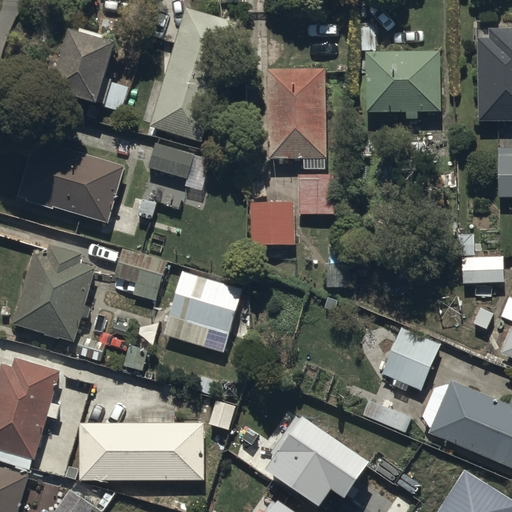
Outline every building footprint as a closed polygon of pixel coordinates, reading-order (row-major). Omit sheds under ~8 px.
[(241,23),(186,6),(148,127),(203,144),(241,23)] [(119,42),(73,28),(56,90),(102,103),(119,42)] [(491,39),(480,39),(481,121),(511,121),(511,28),(491,28),(491,39)] [(442,51),(368,51),(368,113),(408,113),(408,120),(420,120),(420,112),(443,111),(442,51)] [(268,158),(305,158),(305,169),(326,169),(326,158),(328,158),(329,69),(269,68),(268,158)] [(38,137),(19,195),(108,224),(127,166),(38,137)] [(198,155),(157,143),(150,168),(190,180),(198,155)] [(511,147),(498,148),(499,198),(511,197),(511,147)] [(340,172),(300,173),(301,214),(357,213),(357,200),(341,200),(340,172)] [(297,201),(251,201),(252,245),(297,244),(297,201)] [(182,236),(183,237),(184,237),(185,236),(186,236),(187,236),(188,236),(189,235),(190,235),(191,234),(192,233),(193,232),(194,231),(194,230),(195,229),(195,228),(195,227),(196,226),(196,225),(196,224),(196,223),(196,222),(195,221),(195,220),(194,219),(194,218),(193,217),(193,216),(192,215),(191,214),(190,214),(189,213),(188,213),(187,212),(186,212),(185,212),(184,212),(183,212),(182,212),(181,212),(180,212),(179,213),(178,213),(177,214),(176,214),(175,215),(174,216),(173,217),(172,218),(172,219),(172,220),(171,221),(171,222),(171,223),(171,224),(171,226),(171,227),(171,228),(172,229),(172,230),(173,231),(173,232),(174,232),(175,233),(176,234),(177,234),(177,235),(178,236),(179,236),(180,236),(182,236)] [(506,255),(476,256),(475,233),(461,233),(461,257),(464,257),(464,284),(506,283),(506,255)] [(47,250),(36,247),(13,325),(77,344),(85,318),(90,319),(93,307),(87,305),(98,268),(83,264),(86,254),(49,244),(47,250)] [(169,261),(123,247),(114,278),(138,285),(135,296),(157,303),(169,261)] [(358,264),(330,264),(330,289),(358,289),(358,264)] [(243,290),(183,271),(164,334),(224,352),(243,290)] [(424,391),(443,346),(402,330),(384,373),(396,378),(392,387),(409,393),(412,386),(424,391)] [(511,333),(503,354),(511,358),(511,333)] [(109,342),(83,335),(77,355),(103,362),(109,342)] [(0,373),(0,460),(33,471),(49,418),(61,421),(66,406),(54,402),(64,371),(18,357),(15,368),(3,364),(0,373)] [(511,398),(510,404),(454,380),(431,433),(511,467),(511,398)] [(143,422),(80,422),(80,480),(207,480),(207,423),(178,423),(178,412),(143,412),(143,422)] [(369,462),(301,416),(266,468),(319,504),(330,489),(344,499),(369,462)] [(19,511),(31,475),(0,464),(0,511),(19,511)] [(511,511),(511,499),(467,470),(439,511),(511,511)] [(412,511),(421,497),(407,489),(397,505),(393,503),(388,511),(412,511)] [(71,490),(55,511),(90,511),(95,506),(71,490)] [(293,511),(279,502),(271,511),(293,511)]
